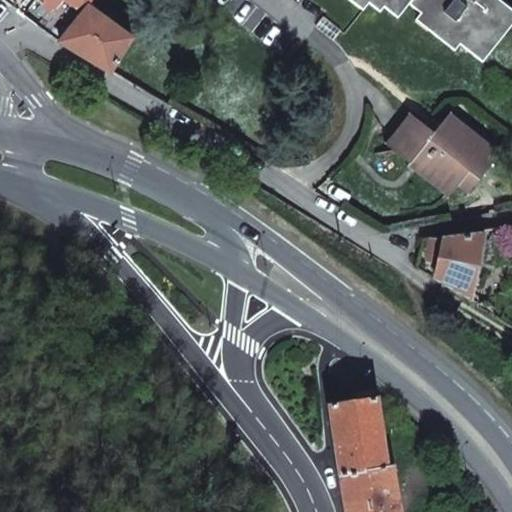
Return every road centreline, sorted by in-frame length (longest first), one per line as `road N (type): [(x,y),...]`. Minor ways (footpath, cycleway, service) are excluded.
road 1 (residential): [(375,240),(281,178),(0,26)]
road 2 (secondary): [(511,470),(504,441),(459,385),(220,217)]
road 3 (tertiary): [(52,195),(307,487)]
road 4 (secondary): [(291,305),(428,406),(511,492)]
road 5 (secondary): [(52,195),(239,269)]
road 6 (unknown): [(511,337),(375,240)]
road 7 (secondary): [(220,217),(71,144)]
road 8 (tertiary): [(307,487),(237,363)]
